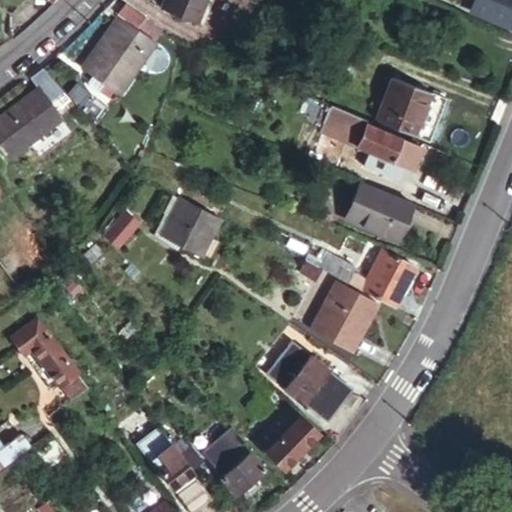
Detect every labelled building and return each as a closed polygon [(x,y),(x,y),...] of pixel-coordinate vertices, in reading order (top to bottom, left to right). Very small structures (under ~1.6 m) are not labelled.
[(7,34),(12,39),(16,36),(25,29),(34,20),(46,9),(51,4),(43,0),(22,0),(8,16),(7,34)] [(201,0),(160,0),(156,11),(191,25),(201,0)] [(458,0),(456,6),(467,10),(471,0),(458,0)] [(511,0),(471,0),(467,10),(502,25),(511,0)] [(511,0),(502,25),(511,29),(511,0)] [(124,22),(87,74),(114,92),(151,40),(124,22)] [(388,77),(371,119),(408,133),(425,90),(388,77)] [(37,88),(0,115),(0,143),(8,154),(59,117),(37,88)] [(350,115),(316,100),(304,128),(329,136),(340,140),(347,143),(368,151),(362,165),(397,180),(402,167),(410,170),(418,150),(348,120),(350,115)] [(403,202),(353,181),(339,217),(389,237),(403,202)] [(165,247),(167,242),(156,237),(177,198),(170,195),(147,238),(165,247)] [(156,237),(167,242),(194,258),(216,219),(177,198),(156,237)] [(125,211),(104,234),(115,245),(136,222),(125,211)] [(365,281),(361,289),(392,306),(412,267),(380,251),(365,281)] [(334,258),(324,275),(359,293),(361,289),(365,281),(352,274),(354,269),(334,258)] [(333,284),(306,330),(347,352),(373,306),(333,284)] [(35,338),(45,330),(39,322),(29,329),(35,338)] [(74,368),(45,330),(35,338),(29,342),(57,380),(64,375),(74,368)] [(295,370),(308,353),(296,344),(283,361),(295,370)] [(295,370),(283,386),(300,401),(326,367),(308,353),(295,370)] [(271,377),(283,386),(295,370),(283,361),(271,377)] [(350,385),(326,367),(300,401),(325,418),(350,385)] [(76,391),(86,384),(74,368),(64,375),(76,391)] [(280,436),(264,451),(280,467),(316,432),(300,416),(286,430),(280,436)] [(189,466),(177,451),(157,424),(138,438),(188,505),(208,491),(189,466)] [(253,440),(264,451),(280,436),(276,431),(269,424),(253,440)] [(276,431),(280,436),(286,430),(282,425),(276,431)] [(0,447),(0,464),(10,457),(27,445),(18,434),(0,447)] [(238,442),(210,466),(233,492),(242,484),(246,487),(254,480),(252,476),(262,468),(238,442)] [(187,444),(177,451),(189,466),(199,459),(187,444)] [(165,511),(176,505),(169,495),(154,505),(158,509),(153,511),(152,511),(150,508),(145,511),(165,511)] [(52,511),(43,500),(36,506),(40,511),(52,511)] [(223,511),(224,511),(239,511),(232,503),(223,511)]
